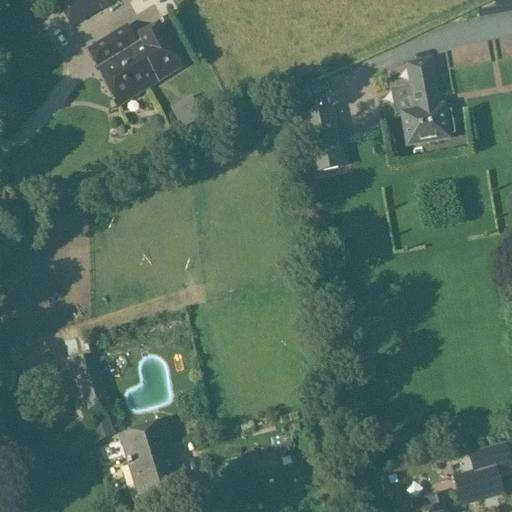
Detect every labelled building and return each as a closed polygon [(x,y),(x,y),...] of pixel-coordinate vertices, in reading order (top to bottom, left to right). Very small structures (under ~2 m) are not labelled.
[(72,28),(121,0),(60,0),(57,2),(72,28)] [(125,28),(86,52),(103,84),(117,110),(181,70),(159,26),(138,36),(140,40),(134,43),(125,28)] [(444,108),(442,109),(433,59),(405,65),(414,113),(402,115),(407,148),(449,141),(448,136),(455,135),(451,112),(445,114),(444,108)] [(192,97),(170,108),(181,130),(203,118),(192,97)] [(340,140),(334,113),(304,120),(313,164),(316,178),(346,172),(340,140)] [(83,339),(65,342),(68,359),(86,356),(83,339)] [(111,415),(94,356),(67,364),(80,407),(85,422),(91,420),(111,415)] [(93,421),(97,439),(112,437),(108,418),(93,421)] [(119,438),(139,501),(141,511),(175,511),(191,507),(185,487),(184,487),(165,424),(119,438)] [(496,466),(453,479),(462,509),(505,497),(496,466)] [(410,503),(412,511),(443,511),(439,495),(410,503)]
